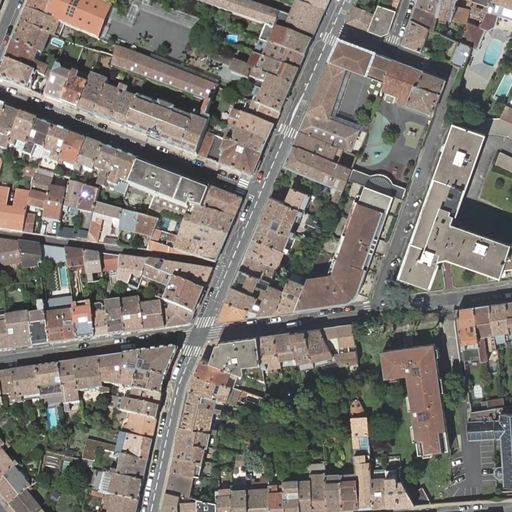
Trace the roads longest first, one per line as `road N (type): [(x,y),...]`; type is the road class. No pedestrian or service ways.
road 1 (residential): [(259,193),(0,92)]
road 2 (residential): [(380,312),(378,298),(455,73)]
road 3 (residential): [(0,235),(226,272)]
road 4 (tertiary): [(0,359),(198,336)]
road 5 (tertiary): [(198,336),(380,312)]
road 6 (tertiary): [(198,336),(177,385),(149,511)]
road 7 (tertiary): [(331,26),(259,193)]
road 8 (tertiary): [(380,312),(511,288)]
